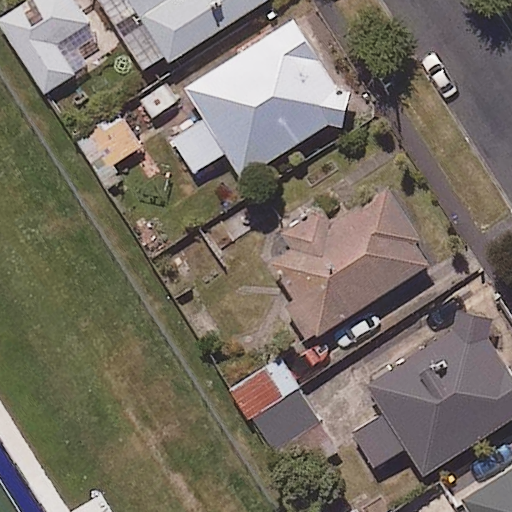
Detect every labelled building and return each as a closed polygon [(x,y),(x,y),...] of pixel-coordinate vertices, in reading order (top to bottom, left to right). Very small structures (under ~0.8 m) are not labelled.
[(91,60),(79,44),(99,30),(77,0),(24,0),(1,17),(52,88),(91,60)] [(261,0),(104,0),(150,71),(261,0)] [(354,105),(297,14),(188,81),(206,111),(172,132),(195,170),(231,148),(245,172),(354,105)] [(144,144),(124,110),(81,134),(102,169),(144,144)] [(436,259),(391,184),(332,219),(323,204),(256,244),(310,335),(436,259)] [(511,316),(495,290),(415,342),(411,336),(325,391),(373,466),(411,442),(428,469),(511,415),(511,316)] [(341,448),(284,355),(249,376),(306,469),(341,448)] [(511,511),(511,460),(428,511),(511,511)]
